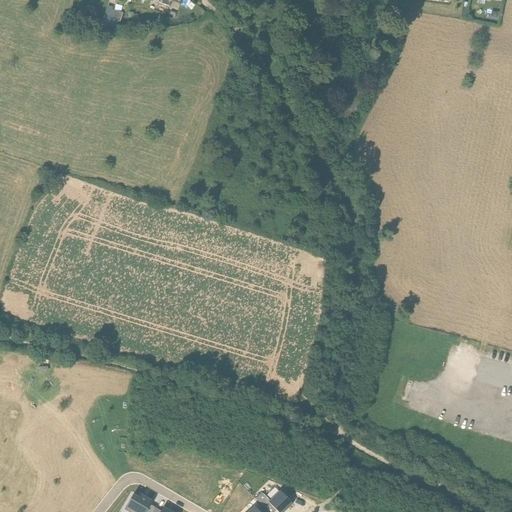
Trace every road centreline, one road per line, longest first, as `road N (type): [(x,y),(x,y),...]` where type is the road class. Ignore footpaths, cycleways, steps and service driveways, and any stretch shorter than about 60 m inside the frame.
road 1 (track): [(346,438),(332,393),(353,270),(352,222),(238,27),(203,0)]
road 2 (track): [(346,438),(481,511)]
road 3 (residential): [(98,511),(136,479),(197,511)]
